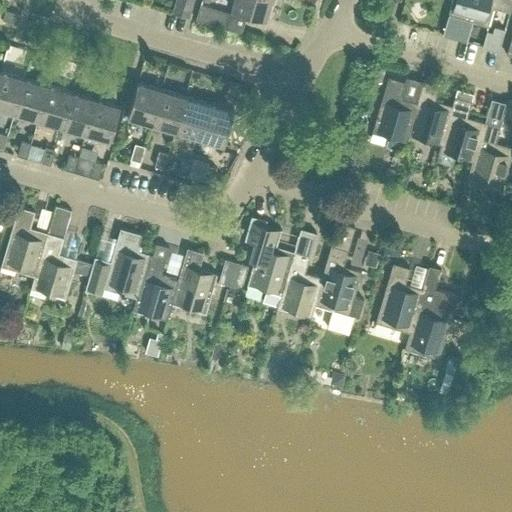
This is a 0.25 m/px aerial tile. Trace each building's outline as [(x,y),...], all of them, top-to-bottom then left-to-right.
[(173,0),(171,11),(188,16),(192,0),(173,0)] [(265,16),(269,0),(232,0),(231,7),(265,16)] [(511,0),(451,0),(448,13),(487,24),(493,6),(509,10),(511,0)] [(231,11),(200,2),(196,18),(227,27),(231,11)] [(2,18),(17,22),(20,12),(4,8),(2,18)] [(486,29),(481,45),(497,50),(502,28),(493,26),(491,31),(486,29)] [(0,69),(0,106),(14,110),(24,76),(0,69)] [(405,140),(407,134),(416,101),(415,101),(399,96),(403,79),(387,74),(371,131),(405,140)] [(14,110),(37,117),(47,83),(24,76),(14,110)] [(407,134),(440,143),(441,143),(452,104),(451,103),(434,98),(438,82),(422,77),(415,101),(416,101),(407,134)] [(127,114),(151,121),(161,87),(137,79),(127,114)] [(37,117),(61,124),(71,89),(47,83),(37,117)] [(151,121),(175,128),(185,93),(161,87),(151,121)] [(472,93),(455,88),(451,103),(452,104),(441,143),(440,143),(438,150),(471,159),(472,160),(483,120),(466,116),(472,93)] [(61,124),(85,131),(95,97),(71,89),(61,124)] [(175,128),(199,135),(209,100),(185,93),(175,128)] [(119,103),(95,97),(85,131),(109,138),(119,103)] [(490,98),(484,121),(483,120),(472,160),(471,159),(465,180),(500,189),(511,146),(494,141),(505,102),(490,98)] [(233,107),(209,100),(199,135),(223,142),(233,107)] [(20,138),(16,153),(25,156),(30,141),(20,138)] [(134,142),(130,157),(138,160),(143,145),(134,142)] [(45,145),(40,160),(49,163),(54,148),(45,145)] [(153,164),(163,167),(167,152),(158,149),(153,164)] [(68,152),(63,167),(74,170),(78,155),(68,152)] [(78,155),(74,170),(97,177),(102,162),(78,155)] [(182,156),(177,171),(187,174),(191,159),(182,156)] [(215,166),(207,164),(202,179),(211,181),(215,166)] [(0,263),(33,273),(34,273),(47,230),(30,225),(34,208),(18,203),(0,263)] [(48,230),(47,230),(34,273),(33,273),(29,285),(66,295),(77,256),(58,250),(71,208),(55,203),(48,230)] [(261,300),(276,304),(280,291),(281,292),(293,249),(276,244),(280,228),(265,223),(266,218),(251,214),(244,238),(258,242),(247,282),(265,287),(261,300)] [(362,298),(353,295),(360,269),(342,264),(354,224),(337,219),(321,274),(322,274),(314,302),(331,307),(325,325),(347,332),(352,314),(357,315),(362,298)] [(105,285),(136,294),(137,295),(150,251),(137,248),(142,231),(119,225),(110,258),(94,254),(84,287),(102,293),(105,285)] [(311,314),(314,302),(322,274),(321,274),(304,270),(316,231),(299,226),(293,249),(281,292),(280,291),(276,304),(311,314)] [(167,317),(172,301),(171,300),(178,277),(177,277),(160,272),(168,245),(155,241),(151,252),(150,251),(137,295),(136,294),(133,307),(167,317)] [(186,244),(177,277),(178,277),(171,300),(172,301),(205,310),(216,270),(198,265),(203,249),(186,244)] [(218,279),(230,283),(236,260),(224,256),(218,279)] [(247,263),(236,260),(230,283),(234,284),(242,280),(247,263)] [(375,320),(408,329),(409,330),(422,287),(421,286),(404,281),(409,265),(392,260),(375,320)] [(428,264),(421,286),(422,287),(409,330),(408,329),(403,346),(438,356),(456,293),(434,286),(440,267),(428,264)]
